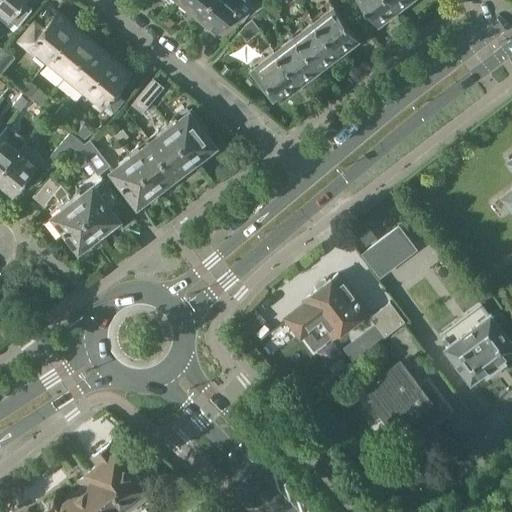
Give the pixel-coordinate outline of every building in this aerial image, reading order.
[(0,0),(0,10),(11,19),(18,25),(21,22),(32,8),(30,7),(24,2),(25,0),(0,0)] [(180,0),(181,0),(181,4),(187,9),(191,8),(199,15),(211,0),(180,0)] [(211,0),(199,15),(199,19),(206,25),(206,24),(209,24),(217,30),(232,12),(243,20),(254,7),(246,0),(211,0)] [(323,9),(312,17),(339,51),(340,52),(352,44),(351,42),(358,36),(331,0),(327,0),(320,5),(323,9)] [(360,0),(377,22),(385,16),(387,17),(398,8),(397,7),(399,5),(395,0),(360,0)] [(280,15),(272,4),(265,9),(273,21),(280,15)] [(33,23),(20,39),(36,52),(38,49),(50,58),(76,25),(58,10),(41,30),(33,23)] [(304,24),(294,31),(320,66),(321,67),(329,61),(332,59),(331,57),(339,51),(312,17),(310,14),(301,20),(304,24)] [(246,24),(229,44),(238,52),(248,40),(261,30),(253,19),(246,24)] [(50,58),(47,61),(54,67),(57,64),(68,74),(95,41),(76,25),(50,58)] [(285,39),(274,47),(300,80),(302,82),(313,73),(312,72),(320,66),(294,31),(291,28),(288,30),(282,35),(285,39)] [(95,41),(68,74),(76,81),(74,84),(80,89),(84,92),(86,89),(113,56),(95,41)] [(256,65),(252,69),(263,83),(264,83),(268,80),(280,96),(281,95),(282,97),(294,89),(293,87),(300,80),(274,47),(271,43),(262,50),(265,53),(254,62),(256,65)] [(6,48),(0,54),(0,71),(2,73),(16,56),(6,48)] [(131,71),(113,56),(86,89),(95,96),(93,99),(101,106),(104,103),(114,112),(125,99),(119,94),(122,90),(121,89),(117,87),(131,71)] [(153,79),(137,98),(147,106),(148,105),(150,103),(163,87),(153,79)] [(30,81),(22,91),(29,96),(37,87),(30,81)] [(23,108),(29,100),(22,94),(13,104),(20,110),(23,108)] [(137,98),(133,103),(143,111),(147,106),(137,98)] [(38,108),(29,100),(23,108),(32,115),(38,108)] [(63,103),(55,113),(61,118),(69,109),(63,103)] [(187,107),(167,122),(196,159),(198,157),(204,153),(208,154),(214,150),(213,146),(215,144),(202,127),(204,125),(192,109),(190,111),(187,107)] [(167,122),(148,137),(151,140),(176,174),(178,172),(182,174),(188,169),(187,165),(196,159),(167,122)] [(84,124),(77,132),(85,138),(93,131),(84,124)] [(0,171),(25,142),(27,140),(8,125),(0,134),(0,171)] [(123,128),(115,134),(121,142),(129,136),(123,128)] [(68,156),(82,139),(71,131),(45,161),(56,171),(68,156)] [(85,142),(82,139),(68,156),(73,162),(83,155),(98,174),(111,165),(90,138),(85,142)] [(131,150),(129,151),(158,188),(166,182),(169,183),(175,179),(175,175),(176,174),(151,140),(141,147),(139,143),(131,150)] [(44,158),(25,142),(0,171),(0,179),(15,192),(37,165),(44,158)] [(123,161),(112,169),(138,203),(140,202),(144,203),(150,198),(149,194),(157,189),(158,188),(129,151),(120,158),(123,161)] [(45,202),(62,183),(52,174),(35,194),(45,202)] [(81,187),(71,194),(99,231),(119,216),(112,206),(121,199),(103,175),(83,190),(81,187)] [(99,231),(71,194),(51,209),(54,213),(52,214),(66,233),(68,232),(79,246),(99,231)] [(366,222),(355,231),(366,245),(377,237),(366,222)] [(399,225),(364,252),(381,274),(416,247),(399,225)] [(310,299),(290,315),(314,348),(368,309),(338,270),(307,294),(310,299)] [(391,301),(372,316),(376,322),(386,335),(406,320),(391,301)] [(491,312),(446,345),(471,379),(485,369),(487,372),(505,359),(503,355),(511,348),(511,339),(510,337),(511,335),(511,326),(501,311),(494,316),(491,312)] [(260,314),(245,327),(251,334),(266,320),(260,314)] [(388,337),(386,335),(376,322),(364,331),(375,346),(388,337)] [(391,335),(407,357),(422,346),(405,324),(391,335)] [(377,376),(369,382),(370,383),(371,382),(378,392),(371,396),(373,399),(394,427),(399,423),(406,418),(418,434),(417,435),(418,435),(453,409),(439,391),(438,392),(427,378),(429,377),(428,376),(418,384),(400,359),(381,373),(380,372),(376,374),(377,376)] [(103,490),(88,502),(95,511),(107,511),(116,505),(121,511),(128,511),(152,493),(145,484),(145,483),(110,438),(92,452),(99,460),(87,469),(103,490)] [(95,511),(88,502),(103,490),(87,469),(79,475),(84,482),(64,498),(57,489),(44,499),(49,505),(39,511),(95,511)] [(195,509),(197,511),(209,511),(212,510),(205,501),(195,509)]
